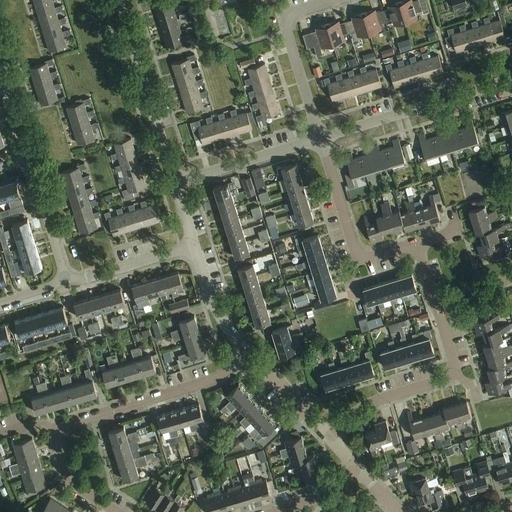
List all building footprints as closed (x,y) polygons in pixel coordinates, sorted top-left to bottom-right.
[(43,0),(34,3),(38,15),(55,10),(54,8),(52,0),(53,0),(43,0)] [(161,0),(153,2),(157,13),(174,8),(172,1),(175,0),(161,0)] [(408,0),(407,0),(399,3),(405,23),(418,19),(416,13),(422,12),(422,13),(428,11),(425,0),(419,2),(418,0),(409,3),(408,0)] [(451,0),(455,10),(468,5),(466,0),(451,0)] [(391,9),(382,11),(385,22),(394,19),(396,26),(405,23),(399,3),(390,5),(391,9)] [(60,6),(54,8),(55,10),(38,15),(42,27),(59,22),(58,20),(56,13),(62,11),(60,6)] [(157,13),(160,24),(177,19),(174,8),(157,13)] [(187,21),(193,19),(191,11),(185,12),(187,21)] [(372,11),(363,14),(369,34),(378,31),(376,25),(385,22),(382,11),(373,14),(372,11)] [(354,20),(346,22),(349,33),(351,33),(354,41),(361,39),(361,36),(369,34),(363,14),(353,17),(354,20)] [(42,27),(45,39),(62,34),(62,32),(59,25),(65,23),(64,18),(58,20),(59,22),(42,27)] [(487,24),(492,41),(505,38),(499,21),(490,24),(488,18),(483,19),(485,25),(487,24)] [(160,24),(163,36),(181,30),(177,19),(160,24)] [(336,22),(327,25),(333,45),(342,42),(340,36),(349,33),(346,22),(337,25),(336,22)] [(471,23),(473,29),(475,28),(480,45),(492,41),(487,24),(485,25),(478,27),(476,22),(471,23)] [(333,45),(327,25),(317,27),(318,30),(309,33),(316,57),(322,55),(320,49),(333,45)] [(459,27),(461,33),(463,32),(468,49),(480,45),(475,28),(473,29),(466,31),(464,25),(459,27)] [(463,32),(461,33),(454,35),(452,29),(447,30),(449,37),(451,37),(453,42),(456,53),(468,49),(463,32)] [(62,34),(45,39),(49,52),(66,46),(63,37),(69,35),(68,30),(62,32),(62,34)] [(181,30),(163,36),(167,47),(191,39),(189,35),(183,37),(181,30)] [(428,34),(430,41),(437,38),(434,32),(428,34)] [(414,37),(402,39),(403,49),(416,47),(414,37)] [(392,48),(384,50),(381,51),(383,57),(384,57),(394,53),(392,48)] [(369,53),(367,54),(369,61),(370,61),(376,59),(374,52),(369,53)] [(426,60),(431,77),(443,73),(438,56),(428,59),(426,53),(421,54),(423,61),(426,60)] [(172,64),(176,76),(192,71),(192,69),(190,62),(196,60),(194,55),(187,57),(188,59),(172,64)] [(409,58),(411,64),(414,64),(419,80),(431,77),(426,60),(423,61),(416,63),(414,56),(409,58)] [(240,61),(242,68),(256,64),(254,57),(240,61)] [(356,58),(347,60),(349,67),(358,64),(356,58)] [(39,65),(29,69),(33,81),(50,75),(50,73),(47,66),(53,64),(51,60),(46,62),(46,63),(39,65)] [(397,62),(399,68),(401,67),(406,84),(419,80),(414,64),(411,64),(404,67),(402,60),(397,62)] [(246,85),(252,83),(252,81),(268,75),(265,64),(248,69),(251,78),(245,80),(246,85)] [(401,67),(399,68),(392,70),(390,64),(385,65),(387,72),(389,72),(394,88),(406,84),(401,67)] [(313,68),(316,77),(322,75),(319,66),(313,68)] [(176,76),(180,88),(196,83),(196,81),(193,74),(199,72),(198,67),(192,69),(192,71),(176,76)] [(363,73),(369,91),(381,87),(376,70),(366,73),(364,67),(360,68),(362,74),(363,73)] [(347,72),(349,78),(351,77),(356,94),(369,91),(363,73),(362,74),(354,76),(352,70),(347,72)] [(33,81),(37,93),(54,88),(53,85),(51,78),(57,76),(55,72),(50,73),(50,75),(33,81)] [(335,76),(337,81),(339,81),(344,98),(356,94),(351,77),(349,78),(342,80),(340,74),(335,76)] [(250,97),(256,95),(255,93),(272,88),(268,75),(252,81),(252,83),(255,90),(248,92),(250,97)] [(339,81),(337,81),(330,84),(328,78),(324,79),(326,86),(327,86),(332,102),(344,98),(339,81)] [(180,88),(183,101),(200,96),(199,93),(197,86),(203,84),(202,79),(196,81),(196,83),(180,88)] [(54,88),(37,93),(41,105),(58,100),(55,90),(60,88),(59,84),(53,85),(54,88)] [(254,109),(260,107),(259,106),(276,100),(272,88),(255,93),(256,95),(258,102),(252,104),(254,109)] [(200,96),(183,101),(187,113),(204,108),(201,98),(207,96),(205,91),(199,93),(200,96)] [(348,98),(350,107),(358,105),(356,96),(348,98)] [(67,107),(70,120),(87,115),(86,112),(84,105),(90,103),(89,99),(82,101),(83,103),(77,104),(67,107)] [(262,115),(256,116),(258,122),(259,127),(266,125),(264,118),(266,117),(280,113),(276,100),(259,106),(260,107),(262,115)] [(234,116),(239,133),(252,130),(249,122),(254,121),(251,111),(237,116),(235,110),(231,111),(232,117),(234,116)] [(511,110),(501,113),(506,127),(511,124),(511,110)] [(70,120),(74,132),(91,127),(90,125),(88,117),(94,115),(93,111),(86,112),(87,115),(70,120)] [(218,115),(220,121),(222,120),(227,137),(239,133),(234,116),(232,117),(225,119),(223,113),(218,115)] [(206,118),(208,124),(210,124),(215,141),(227,137),(222,120),(220,121),(213,123),(211,117),(206,118)] [(460,130),(465,148),(479,144),(471,120),(465,122),(467,128),(460,130)] [(210,124),(208,124),(201,127),(199,121),(190,123),(195,141),(201,139),(203,145),(215,141),(210,124)] [(91,127),(74,132),(78,145),(95,139),(92,130),(98,128),(96,123),(90,125),(91,127)] [(484,126),(477,128),(480,136),(486,134),(484,126)] [(451,127),(445,128),(452,152),(465,148),(460,130),(452,132),(451,127)] [(440,136),(433,138),(439,156),(452,152),(445,128),(439,130),(440,136)] [(439,156),(433,138),(426,140),(424,135),(418,137),(425,160),(439,156)] [(113,160),(119,158),(118,156),(135,150),(131,138),(114,143),(117,153),(111,155),(113,160)] [(386,149),(392,167),(405,163),(398,139),(392,141),(394,147),(386,149)] [(410,144),(402,146),(406,159),(414,157),(410,144)] [(377,146),(371,148),(379,171),(392,167),(386,149),(379,152),(377,146)] [(367,155),(360,157),(365,175),(379,171),(371,148),(365,150),(367,155)] [(420,149),(413,151),(415,159),(423,157),(420,149)] [(116,172),(122,170),(121,168),(138,163),(135,150),(118,156),(119,158),(121,165),(115,167),(116,172)] [(351,154),(345,156),(350,173),(352,180),(365,175),(360,157),(353,160),(351,154)] [(469,161),(460,163),(461,169),(471,167),(469,161)] [(120,184),(126,182),(125,180),(142,175),(138,163),(121,168),(122,170),(124,178),(119,179),(120,184)] [(278,175),(283,173),(285,180),(299,175),(296,163),(276,169),(278,175)] [(62,173),(66,185),(82,180),(82,178),(80,170),(86,169),(84,164),(77,166),(78,168),(62,173)] [(346,175),(345,175),(349,188),(355,187),(354,184),(352,180),(350,173),(345,175),(346,175)] [(125,180),(126,182),(128,189),(122,191),(125,201),(134,198),(132,191),(146,187),(142,175),(125,180)] [(303,187),(299,175),(285,180),(288,191),(303,187)] [(66,185),(69,197),(86,192),(86,190),(83,183),(89,181),(88,176),(82,178),(82,180),(66,185)] [(242,180),(245,192),(254,189),(250,177),(242,180)] [(7,183),(3,184),(8,200),(20,196),(17,185),(19,185),(17,178),(7,181),(7,183)] [(510,189),(511,186),(511,182),(508,179),(503,184),(510,189)] [(257,189),(265,186),(263,180),(255,183),(257,189)] [(0,202),(8,200),(3,184),(3,182),(0,183),(0,202)] [(230,190),(228,184),(214,188),(217,200),(232,196),(238,194),(237,188),(230,190)] [(288,191),(292,203),(306,198),(303,187),(288,191)] [(92,188),(86,190),(86,192),(69,197),(73,209),(90,204),(89,202),(87,195),(93,193),(92,188)] [(254,189),(245,192),(247,197),(256,195),(254,189)] [(433,195),(435,202),(441,200),(439,193),(433,195)] [(423,207),(428,223),(440,220),(432,195),(428,197),(431,205),(423,207)] [(217,200),(221,211),(235,207),(232,196),(217,200)] [(268,197),(260,199),(262,205),(270,202),(268,197)] [(292,203),(295,214),(310,210),(306,198),(292,203)] [(11,209),(13,214),(24,211),(23,206),(21,199),(9,203),(11,209)] [(73,209),(77,221),(94,216),(93,214),(91,207),(97,205),(95,200),(89,202),(90,204),(73,209)] [(145,208),(150,225),(162,221),(157,204),(147,207),(145,201),(140,203),(142,209),(145,208)] [(417,227),(428,223),(423,207),(416,210),(413,201),(409,203),(417,227)] [(389,203),(384,205),(392,230),(404,227),(400,215),(400,214),(399,211),(392,213),(389,203)] [(408,212),(400,214),(400,215),(404,227),(405,231),(417,227),(409,203),(405,204),(408,212)] [(138,228),(150,225),(145,208),(142,209),(135,211),(133,205),(128,207),(130,212),(132,212),(138,228)] [(376,218),(378,224),(381,234),(392,230),(384,205),(380,206),(383,216),(376,218)] [(468,211),(472,223),(496,215),(495,211),(487,214),(484,206),(468,211)] [(221,211),(224,223),(239,218),(235,207),(221,211)] [(11,209),(0,212),(0,216),(1,218),(13,214),(11,209)] [(117,210),(118,216),(120,216),(125,232),(138,228),(132,212),(130,212),(123,215),(121,209),(117,210)] [(310,210),(295,214),(299,226),(313,221),(310,210)] [(94,216),(77,221),(81,234),(98,228),(95,219),(101,217),(99,212),(93,214),(94,216)] [(261,212),(252,214),(254,220),(262,217),(261,212)] [(120,216),(118,216),(111,219),(109,213),(104,214),(106,221),(108,220),(113,236),(125,232),(120,216)] [(476,234),(479,233),(492,229),(491,229),(489,222),(498,219),(496,215),(472,223),(476,234)] [(224,223),(228,234),(242,230),(239,218),(224,223)] [(368,218),(364,219),(371,243),(383,239),(381,234),(378,224),(370,226),(368,218)] [(27,221),(12,225),(16,237),(32,232),(28,220),(27,220),(27,221)] [(479,233),(482,244),(492,241),(493,242),(498,240),(496,233),(506,230),(504,225),(491,229),(492,229),(479,233)] [(246,241),(242,230),(228,234),(231,246),(246,241)] [(20,249),(35,244),(32,232),(16,237),(20,249)] [(306,251),(321,247),(317,235),(303,239),(302,233),(294,235),(296,244),(303,242),(306,249),(306,251)] [(511,246),(511,234),(501,237),(504,249),(511,246)] [(1,241),(4,253),(10,251),(6,239),(1,241)] [(246,241),(231,246),(235,257),(249,253),(246,241)] [(492,241),(482,244),(476,246),(480,258),(499,252),(504,251),(503,247),(495,249),(493,242),(492,241)] [(278,245),(279,246),(280,251),(281,252),(281,253),(282,253),(285,252),(288,251),(287,249),(286,244),(285,243),(284,243),(278,245)] [(20,249),(23,261),(39,256),(35,244),(20,249)] [(307,254),(309,261),(310,264),(325,259),(321,247),(306,251),(306,249),(298,251),(300,256),(307,254)] [(4,253),(8,265),(13,264),(10,251),(4,253)] [(39,256),(23,261),(27,273),(42,269),(43,269),(39,256)] [(311,266),(313,273),(314,276),(329,271),(325,259),(310,264),(309,261),(302,263),(304,268),(311,266)] [(13,264),(8,265),(11,277),(17,276),(13,264)] [(238,268),(242,280),(256,275),(253,264),(238,268)] [(7,282),(3,267),(0,267),(0,285),(8,283),(8,282),(7,282)] [(278,268),(270,271),(272,277),(280,274),(278,268)] [(314,278),(317,285),(317,288),(332,283),(329,271),(314,276),(313,273),(306,275),(307,280),(314,278)] [(178,296),(176,289),(183,287),(179,272),(167,276),(171,290),(173,297),(178,296)] [(242,280),(245,291),(260,287),(256,275),(242,280)] [(412,275),(399,278),(404,293),(401,294),(404,301),(409,300),(406,292),(416,289),(412,275)] [(165,292),(171,290),(167,276),(155,279),(160,294),(162,300),(167,299),(165,292)] [(399,278),(387,282),(392,297),(389,297),(392,305),(397,303),(395,296),(401,294),(404,293),(399,278)] [(155,279),(144,283),(148,297),(160,294),(155,279)] [(387,282),(375,286),(380,300),(377,301),(380,309),(385,307),(382,300),(389,297),(392,297),(387,282)] [(148,297),(144,283),(132,286),(137,304),(133,305),(136,314),(145,311),(143,306),(150,304),(148,297)] [(317,288),(317,285),(309,287),(311,292),(318,290),(321,300),(336,296),(332,283),(317,288)] [(293,284),(287,286),(288,292),(295,290),(293,284)] [(370,303),(377,301),(380,300),(375,286),(363,290),(367,303),(365,304),(368,312),(372,310),(370,303)] [(245,291),(249,303),(263,298),(260,287),(245,291)] [(109,293),(113,308),(125,304),(121,290),(109,293)] [(285,291),(277,294),(279,300),(287,297),(285,291)] [(109,293),(97,297),(102,311),(113,308),(109,293)] [(97,297),(86,300),(90,315),(102,311),(97,297)] [(249,303),(252,314),(267,310),(263,298),(249,303)] [(175,303),(178,312),(189,308),(187,299),(175,303)] [(90,315),(86,300),(74,304),(78,318),(90,315)] [(316,311),(331,306),(329,300),(314,305),(316,311)] [(171,314),(178,312),(175,303),(169,305),(171,314)] [(282,311),(291,309),(289,303),(280,305),(282,311)] [(509,315),(505,303),(499,304),(499,305),(503,316),(503,317),(507,316),(509,316),(509,315)] [(64,307),(52,311),(57,327),(68,323),(64,308),(65,308),(64,307)] [(267,310),(252,314),(256,326),(270,322),(267,310)] [(52,311),(40,315),(45,330),(57,327),(52,311)] [(479,321),(489,318),(487,312),(478,315),(479,321)] [(40,315),(28,318),(33,334),(45,330),(40,315)] [(116,317),(119,325),(120,329),(127,327),(125,323),(123,323),(121,315),(116,317)] [(172,337),(198,329),(194,316),(179,321),(182,330),(180,330),(180,329),(171,332),(172,337)] [(477,335),(483,334),(493,330),(491,322),(499,320),(497,316),(489,318),(473,323),(477,335)] [(119,325),(116,317),(111,319),(113,327),(119,325)] [(381,317),(367,321),(370,329),(383,325),(381,317)] [(33,334),(28,318),(15,322),(16,323),(21,337),(33,334)] [(362,332),(370,330),(366,318),(358,321),(362,332)] [(98,322),(93,323),(95,332),(101,331),(101,330),(98,322)] [(0,344),(11,341),(7,326),(7,325),(0,326),(0,344)] [(483,334),(486,345),(499,341),(502,340),(500,333),(510,329),(509,325),(493,330),(483,334)] [(85,326),(78,328),(81,339),(88,337),(85,326)] [(272,331),(276,343),(291,339),(292,341),(299,339),(298,338),(297,334),(290,336),(287,326),(272,331)] [(150,329),(141,332),(143,337),(151,335),(150,329)] [(184,337),(187,345),(202,341),(198,329),(172,337),(174,341),(183,338),(182,337),(184,337)] [(417,341),(422,356),(434,353),(430,338),(431,338),(429,330),(424,331),(426,339),(419,341),(417,341)] [(59,336),(61,341),(72,337),(71,332),(59,336)] [(414,342),(407,345),(405,345),(410,360),(422,356),(417,341),(419,341),(417,334),(412,335),(414,342)] [(49,344),(61,341),(59,336),(47,339),(49,344)] [(402,346),(395,348),(393,349),(397,364),(410,360),(405,345),(407,345),(405,337),(400,339),(402,346)] [(37,348),(49,344),(47,339),(35,343),(37,348)] [(291,339),(276,343),(280,356),(294,351),(295,354),(301,351),(303,351),(301,346),(294,348),(292,341),(291,339)] [(202,341),(187,345),(190,354),(188,354),(187,353),(178,356),(180,361),(206,353),(202,341)] [(393,349),(395,348),(393,341),(388,343),(390,350),(381,353),(385,368),(397,364),(393,349)] [(483,346),(487,357),(511,350),(510,346),(501,348),(499,341),(486,345),(483,346)] [(24,352),(37,348),(35,343),(23,347),(24,352)] [(140,347),(136,348),(144,375),(156,371),(152,356),(143,359),(142,357),(143,356),(140,347)] [(136,361),(127,363),(132,378),(144,375),(136,348),(131,350),(134,359),(135,359),(136,361)] [(2,353),(3,359),(14,355),(13,350),(2,353)] [(487,357),(490,369),(506,364),(504,357),(511,353),(511,350),(487,357)] [(358,363),(362,378),(374,374),(370,360),(372,359),(370,351),(365,353),(367,360),(360,362),(358,363)] [(89,352),(83,354),(87,366),(93,364),(89,352)] [(120,382),(132,378),(127,363),(119,366),(118,364),(119,364),(116,354),(112,356),(120,382)] [(348,366),(345,367),(350,382),(362,378),(358,363),(360,362),(358,355),(353,357),(355,364),(348,366)] [(120,382),(112,356),(107,357),(110,366),(111,366),(112,368),(103,371),(107,386),(120,382)] [(338,385),(350,382),(345,367),(348,366),(346,359),(341,360),(343,367),(336,370),(333,370),(338,385)] [(487,370),(490,381),(500,378),(501,378),(506,377),(504,369),(511,366),(511,365),(511,362),(506,364),(490,369),(487,370)] [(333,370),(336,370),(334,363),(329,364),(331,371),(321,374),(326,389),(338,385),(333,370)] [(81,384),(86,399),(98,395),(90,369),(85,370),(88,379),(89,379),(89,381),(81,384)] [(73,402),(86,399),(81,384),(72,386),(72,384),(73,384),(70,375),(65,376),(73,402)] [(61,406),(73,402),(65,376),(61,378),(64,387),(65,386),(65,388),(57,391),(61,406)] [(500,378),(490,381),(485,383),(488,395),(511,387),(511,386),(511,383),(503,386),(501,378),(500,378)] [(46,382),(41,384),(49,410),(61,406),(57,391),(48,394),(48,392),(49,391),(46,382)] [(49,410),(41,384),(37,385),(39,394),(41,394),(41,396),(32,399),(37,414),(49,410)] [(223,413),(228,409),(246,392),(239,384),(226,396),(230,401),(221,410),(223,413)] [(236,407),(241,412),(253,400),(246,392),(228,409),(231,412),(236,407)] [(240,421),(243,425),(261,408),(253,400),(241,412),(245,416),(240,421)] [(454,405),(462,429),(466,428),(463,420),(471,417),(466,401),(454,405)] [(199,404),(188,407),(196,431),(200,429),(198,422),(204,420),(199,404)] [(443,409),(444,412),(448,424),(455,422),(458,431),(462,429),(454,405),(443,409)] [(188,407),(178,410),(183,427),(189,425),(191,432),(196,431),(188,407)] [(251,423),(256,428),(268,416),(261,408),(243,425),(246,428),(251,423)] [(178,410),(168,413),(175,437),(179,436),(177,429),(183,427),(178,410)] [(426,434),(421,419),(421,417),(413,420),(410,412),(407,413),(414,437),(425,434),(426,434)] [(444,412),(432,415),(440,439),(444,438),(441,430),(449,427),(448,424),(444,412)] [(168,413),(157,416),(162,433),(169,431),(171,438),(175,437),(168,413)] [(220,419),(224,424),(230,419),(225,414),(220,419)] [(426,434),(425,434),(426,435),(433,432),(436,441),(440,439),(432,415),(421,419),(426,434)] [(268,416),(256,428),(260,432),(255,437),(258,441),(276,424),(268,416)] [(375,424),(376,429),(380,442),(381,442),(391,439),(393,445),(399,443),(396,432),(390,433),(386,421),(375,424)] [(113,443),(139,436),(137,431),(128,434),(129,435),(127,436),(124,427),(109,431),(113,443)] [(278,432),(273,427),(261,437),(262,438),(266,443),(267,443),(278,432)] [(464,429),(466,437),(473,434),(471,427),(464,429)] [(494,429),(495,438),(507,437),(506,428),(494,429)] [(376,429),(365,433),(372,456),(377,455),(375,449),(382,447),(381,442),(380,442),(376,429)] [(296,430),(291,432),(291,433),(293,439),(301,436),(296,430)] [(140,440),(139,436),(113,443),(116,456),(131,451),(129,442),(131,442),(131,443),(140,440)] [(280,450),(281,454),(304,447),(301,436),(293,439),(285,441),(287,448),(280,450)] [(225,441),(223,443),(226,447),(228,448),(233,442),(229,437),(225,441)] [(20,438),(12,440),(17,456),(36,450),(33,439),(22,442),(20,438)] [(471,438),(462,441),(464,447),(473,445),(471,438)] [(415,440),(405,443),(409,454),(419,451),(415,440)] [(511,462),(510,463),(507,451),(503,444),(501,445),(505,458),(511,481),(511,480),(511,462)] [(444,448),(447,456),(454,454),(452,446),(444,448)] [(291,463),(297,461),(297,460),(308,457),(304,447),(281,454),(282,458),(289,456),(291,463)] [(40,462),(36,450),(17,456),(19,463),(10,466),(11,471),(40,462)] [(116,456),(120,468),(146,460),(145,455),(136,458),(136,459),(134,460),(131,451),(116,456)] [(292,469),(293,473),(317,466),(313,455),(308,457),(297,460),(297,461),(299,467),(292,469)] [(492,459),(487,461),(491,473),(497,471),(501,484),(511,481),(505,458),(499,460),(498,457),(493,459),(492,459)] [(146,460),(120,468),(124,480),(139,475),(136,466),(138,466),(138,467),(148,464),(146,460)] [(406,460),(397,463),(400,471),(408,468),(406,460)] [(480,472),(473,474),(478,491),(489,488),(486,479),(492,477),(491,473),(487,461),(477,464),(480,472)] [(22,473),(24,480),(43,474),(40,462),(11,471),(13,476),(22,473)] [(317,466),(293,473),(294,477),(301,475),(303,481),(320,476),(317,466)] [(397,466),(384,470),(386,476),(399,472),(397,466)] [(478,491),(473,474),(470,466),(463,468),(453,471),(458,488),(464,486),(467,495),(478,491)] [(421,478),(408,482),(412,493),(416,492),(429,488),(429,487),(434,486),(438,485),(436,478),(434,479),(433,475),(430,469),(419,472),(421,478)] [(43,474),(24,480),(29,496),(37,494),(36,489),(47,486),(43,474)] [(284,476),(286,482),(293,480),(292,474),(284,476)] [(197,477),(192,479),(195,490),(201,488),(197,477)] [(255,480),(261,499),(271,496),(266,480),(262,481),(261,478),(255,480)] [(249,485),(245,486),(250,503),(261,499),(255,480),(248,483),(249,485)] [(454,480),(446,482),(448,489),(451,488),(452,492),(457,490),(454,480)] [(277,486),(278,492),(279,492),(287,490),(285,484),(277,486)] [(146,502),(156,509),(170,486),(168,485),(163,492),(156,487),(146,502)] [(241,485),(234,487),(240,506),(250,503),(245,486),(242,487),(241,485)] [(167,511),(175,500),(175,499),(168,495),(173,488),(170,486),(156,509),(161,511),(167,511)] [(416,492),(420,503),(429,500),(432,510),(447,506),(442,490),(436,492),(434,486),(429,487),(429,488),(416,492)] [(228,491),(224,492),(230,509),(240,506),(234,487),(228,489),(228,491)] [(220,491),(213,493),(219,511),(230,509),(224,492),(221,493),(220,491)] [(219,511),(213,493),(207,495),(208,498),(204,499),(207,511),(219,511)] [(178,494),(175,499),(175,500),(167,511),(181,511),(185,506),(178,501),(181,496),(178,494)] [(36,511),(56,511),(61,505),(51,498),(44,508),(41,506),(36,511)]
